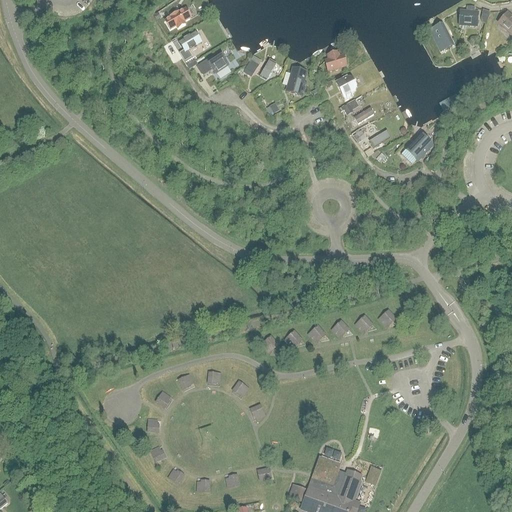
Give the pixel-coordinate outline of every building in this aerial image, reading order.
[(467,14),(461,13),(461,25),(476,26),(477,14),(474,14),(474,8),(467,7),(467,14)] [(185,9),(164,21),(170,31),(176,28),(178,30),(186,25),(185,23),(191,19),(185,9)] [(486,25),(490,13),(483,11),(481,18),(482,23),(486,25)] [(511,16),(507,13),(497,24),(511,36),(511,16)] [(428,31),(440,54),(454,47),(443,24),(428,31)] [(197,31),(179,42),(184,51),(180,53),(185,61),(193,57),(189,50),(203,42),(197,31)] [(338,52),(326,56),(327,60),(324,61),(328,73),(347,68),(343,56),(339,57),(338,52)] [(212,70),(215,75),(228,66),(222,58),(208,67),(205,63),(198,68),(204,76),(212,70)] [(190,71),(198,66),(195,62),(187,66),(190,71)] [(268,62),(259,80),(266,84),(276,66),(268,62)] [(243,74),(251,78),(254,73),(246,68),(243,74)] [(304,83),(307,72),(292,68),(285,92),(302,97),(306,84),(304,83)] [(335,83),(345,102),(353,98),(352,95),(355,93),(356,87),(352,79),(347,77),(335,83)] [(453,96),(438,104),(444,115),(459,106),(453,96)] [(275,105),(269,108),(273,115),(279,112),(275,105)] [(342,109),(347,117),(353,113),(348,106),(342,109)] [(350,116),(356,127),(375,117),(369,106),(350,116)] [(383,127),(366,137),(374,151),(391,141),(383,127)] [(366,139),(361,132),(353,137),(358,145),(366,139)] [(419,135),(405,150),(417,162),(432,146),(419,135)] [(378,152),(371,156),(376,161),(381,155),(378,152)] [(378,321),(385,328),(394,320),(387,312),(378,321)] [(364,318),(354,326),(361,334),(370,325),(364,318)] [(340,323),(331,331),(338,339),(347,330),(340,323)] [(317,328),(307,336),(314,344),(323,335),(317,328)] [(293,333),(284,342),(290,349),(300,340),(293,333)] [(270,338),(260,347),(267,354),(276,346),(270,338)] [(207,384),(219,385),(219,376),(208,375),(207,384)] [(181,390),(192,385),(188,377),(178,382),(181,390)] [(242,398),(247,390),(238,384),(233,391),(242,398)] [(163,409),(169,400),(162,395),(155,404),(163,409)] [(262,414),(257,403),(249,407),(254,418),(262,414)] [(156,435),(157,423),(148,422),(147,434),(156,435)] [(210,425),(198,429),(202,442),(214,438),(210,425)] [(163,460),(158,450),(150,454),(155,464),(163,460)] [(347,475),(347,476),(345,475),(345,474),(338,471),(341,464),(319,456),(300,510),(306,511),(356,511),(358,508),(356,504),(353,503),(359,484),(357,483),(359,480),(357,476),(351,474),(347,475)] [(370,467),(364,482),(375,486),(380,471),(370,467)] [(259,482),(269,480),(267,470),(257,472),(259,482)] [(173,472),(168,480),(178,486),(183,478),(173,472)] [(236,478),(225,480),(227,489),(238,487),(236,478)] [(208,484),(197,484),(197,493),(208,493),(208,484)] [(293,486),(288,498),(301,503),(306,491),(293,486)]
